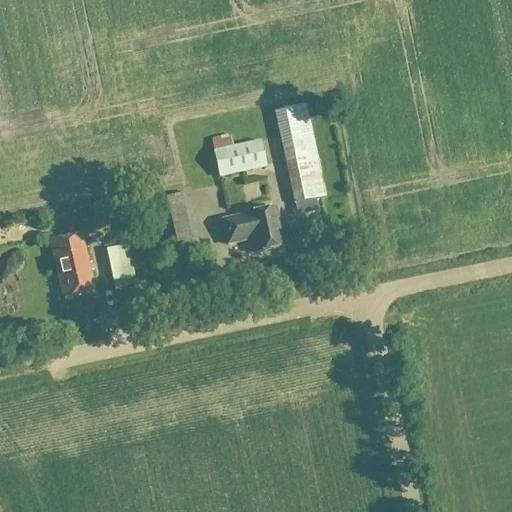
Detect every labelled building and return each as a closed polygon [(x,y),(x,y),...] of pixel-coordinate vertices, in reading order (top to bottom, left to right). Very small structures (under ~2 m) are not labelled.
[(274,113),(293,205),(323,199),(304,107),(274,113)] [(258,143),(231,149),(211,153),(217,179),(264,169),(258,143)] [(91,207),(97,232),(120,227),(114,201),(91,207)] [(245,216),(220,222),(226,247),(251,241),(254,255),(282,248),(273,209),(245,216)] [(66,226),(69,238),(49,242),(62,298),(92,291),(79,235),(77,224),(66,226)] [(193,227),(171,232),(177,255),(198,250),(193,227)] [(126,246),(105,251),(113,290),(134,286),(126,246)]
